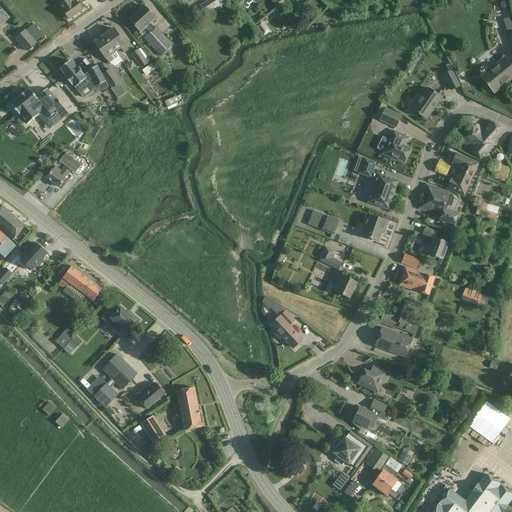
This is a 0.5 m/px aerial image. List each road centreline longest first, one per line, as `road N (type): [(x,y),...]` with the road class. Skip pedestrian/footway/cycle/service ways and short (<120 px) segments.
road 1 (residential): [(344,344),(377,290),(437,140),(460,113),(481,108),(511,119)]
road 2 (secondary): [(221,387),(181,330),(0,187)]
road 3 (track): [(0,310),(145,460),(194,493)]
road 4 (residential): [(405,363),(467,198),(511,126)]
road 5 (residential): [(0,87),(117,0)]
road 6 (residential): [(406,511),(482,390)]
road 7 (secondary): [(286,511),(253,466),(221,387)]
road 8 (residential): [(221,387),(286,380),(344,344)]
